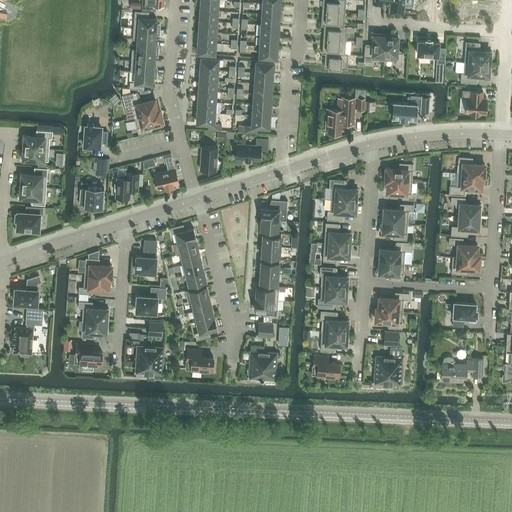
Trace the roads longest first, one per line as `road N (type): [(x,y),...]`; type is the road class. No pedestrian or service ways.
road 1 (unclassified): [(0,401),(511,422)]
road 2 (residential): [(371,25),(509,34),(501,135)]
road 3 (residential): [(197,200),(171,92),(175,0)]
road 4 (residential): [(301,0),(280,174)]
road 5 (residential): [(490,290),(501,135)]
road 6 (residential): [(118,370),(129,221)]
road 7 (residential): [(5,262),(2,202),(13,131),(0,130)]
road 8 (residential): [(246,315),(226,315),(197,200)]
road 9 (residential): [(365,282),(375,145)]
road 10 (residential): [(5,262),(129,221)]
road 11 (residential): [(375,145),(501,135)]
road 12 (residential): [(490,290),(365,282)]
